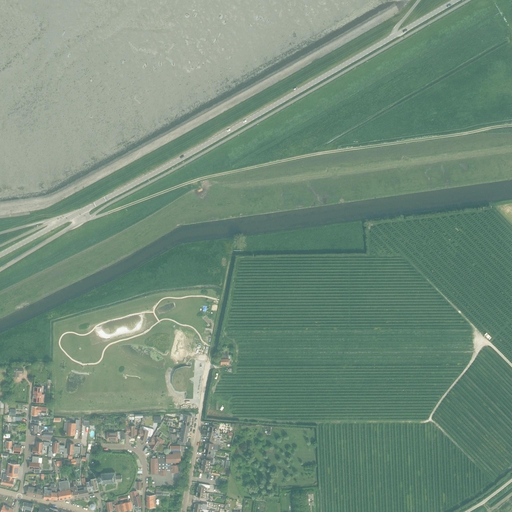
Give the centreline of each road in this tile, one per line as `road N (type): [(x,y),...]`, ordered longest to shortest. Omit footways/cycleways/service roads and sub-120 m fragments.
road 1 (tertiary): [(454,0),(82,212)]
road 2 (track): [(86,217),(204,176),(480,130)]
road 3 (track): [(333,421),(429,420),(480,348),(511,322)]
road 4 (residential): [(181,511),(210,352)]
road 5 (track): [(511,365),(405,256)]
